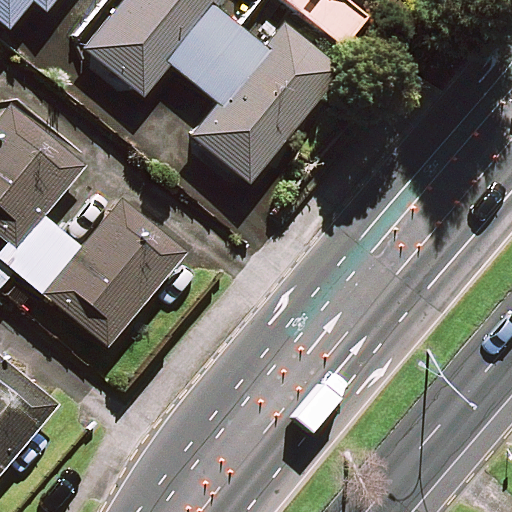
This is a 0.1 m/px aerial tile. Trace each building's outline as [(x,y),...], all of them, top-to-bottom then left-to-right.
[(44,0),(0,0),(0,26),(22,0),(36,11),(44,0)] [(212,0),(118,0),(77,49),(133,97),(160,64),(210,105),(183,137),(237,183),(332,70),(272,19),(250,45),(206,8),(212,0)] [(357,17),(336,0),(277,0),(334,46),(357,17)] [(0,243),(0,244),(0,280),(7,272),(97,346),(172,256),(108,203),(72,248),(34,217),(77,164),(4,104),(0,108),(0,243)] [(0,462),(48,405),(0,365),(0,462)]
